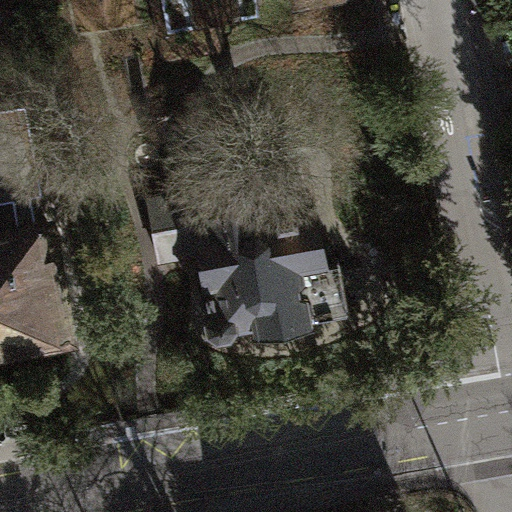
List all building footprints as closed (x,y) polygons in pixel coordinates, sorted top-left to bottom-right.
[(167,0),(172,24),(263,6),(261,0),(167,0)] [(0,106),(0,197),(13,195),(19,227),(36,224),(30,193),(43,190),(27,102),(0,106)] [(231,332),(236,326),(260,321),(261,328),(268,327),(278,334),(297,331),(305,320),(312,319),(311,313),(349,306),(341,259),(329,262),(319,208),(309,210),(301,164),(256,172),(261,199),(201,210),(195,211),(203,253),(213,310),(209,316),(211,326),(220,334),(231,332)] [(195,211),(201,210),(197,187),(148,195),(160,260),(203,253),(195,211)] [(0,230),(0,346),(69,334),(49,222),(36,224),(19,227),(0,230)] [(299,390),(245,399),(248,413),(301,404),(299,390)]
